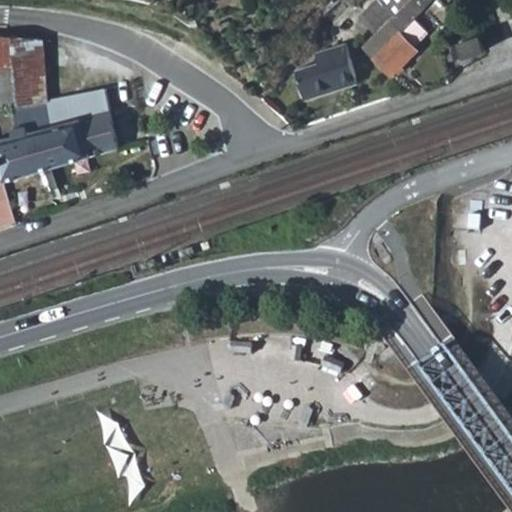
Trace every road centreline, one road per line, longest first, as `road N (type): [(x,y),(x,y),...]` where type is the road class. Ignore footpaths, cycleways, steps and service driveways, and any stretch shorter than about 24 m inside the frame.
road 1 (tertiary): [(511,463),(407,325),(373,289),(339,273),(238,271),(0,336)]
road 2 (track): [(215,372),(290,378),(379,415),(410,418),(434,412),(486,377),(511,299)]
road 3 (residential): [(0,15),(55,22),(185,70),(241,113),(269,155)]
road 4 (residential): [(0,244),(269,155)]
road 5 (residential): [(511,71),(269,155)]
